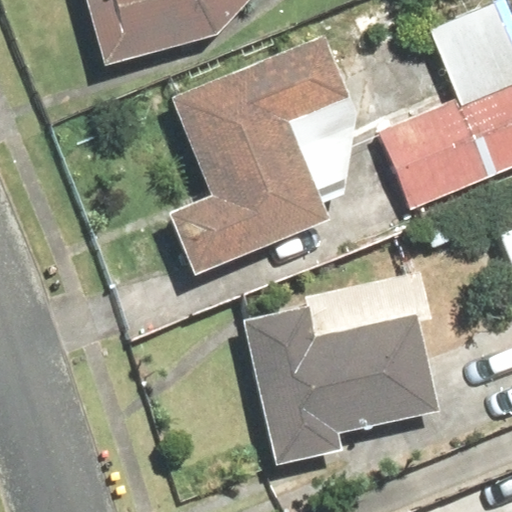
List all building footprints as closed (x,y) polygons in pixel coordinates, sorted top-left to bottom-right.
[(69,0),(91,76),(206,44),(245,0),(69,0)] [(511,74),(484,2),(412,30),(442,108),(358,140),(389,218),(511,170),(511,90),(509,82),(511,80),(511,74)] [(310,37),(156,102),(199,202),(149,222),(175,282),(315,224),(308,208),(331,198),(344,119),(310,37)] [(511,318),(511,201),(491,210),(500,233),(481,241),(511,318)] [(297,310),(229,324),(260,472),(327,459),(323,439),(427,418),(408,321),(303,342),(297,310)]
